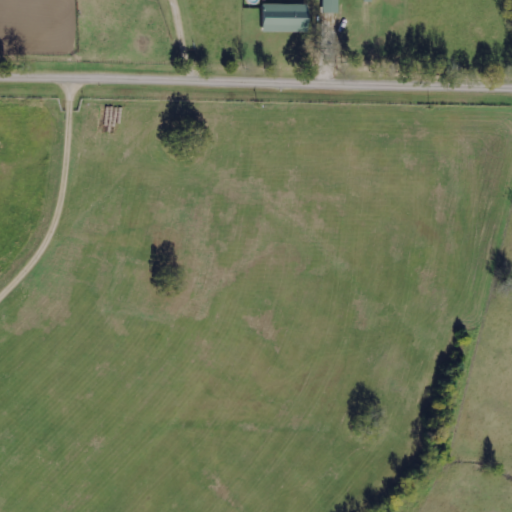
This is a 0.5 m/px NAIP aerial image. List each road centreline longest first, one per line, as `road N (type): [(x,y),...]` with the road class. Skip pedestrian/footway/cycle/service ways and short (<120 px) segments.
road 1 (residential): [(0,55),(511,76)]
road 2 (residential): [(181,63),(167,161),(0,318)]
